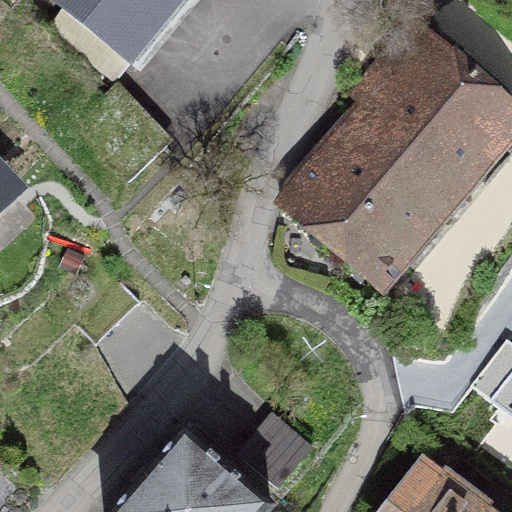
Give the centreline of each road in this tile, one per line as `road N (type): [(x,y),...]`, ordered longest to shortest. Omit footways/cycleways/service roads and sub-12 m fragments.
road 1 (residential): [(326,511),(395,356),(238,267)]
road 2 (residential): [(36,511),(150,391),(238,267)]
road 3 (residential): [(238,267),(356,0)]
